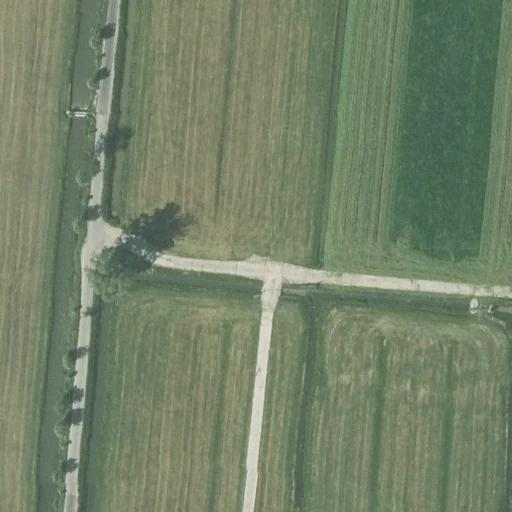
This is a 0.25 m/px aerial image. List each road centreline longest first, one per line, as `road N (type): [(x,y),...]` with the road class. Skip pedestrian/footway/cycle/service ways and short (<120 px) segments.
road 1 (unclassified): [(68,511),(113,0)]
road 2 (track): [(511,292),(271,274)]
road 3 (track): [(271,274),(249,511)]
road 4 (track): [(271,274),(154,259),(92,235)]
